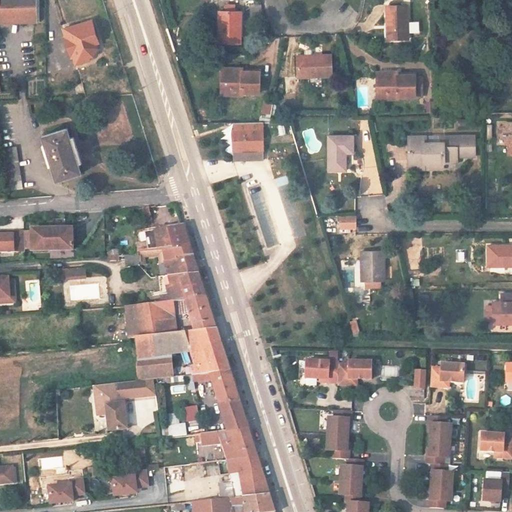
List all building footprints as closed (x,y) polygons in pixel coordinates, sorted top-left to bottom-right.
[(0,0),(0,14),(38,13),(39,0),(0,0)] [(395,13),(384,13),(384,17),(380,17),(380,51),(401,50),(401,17),(396,17),(395,13)] [(208,50),(229,50),(230,18),(209,18),(208,50)] [(63,36),(68,55),(72,54),(74,63),(90,59),(98,47),(91,22),(65,28),(67,35),(63,36)] [(322,85),(321,64),(287,65),(288,86),(322,85)] [(221,95),(221,101),(249,100),(248,79),(230,80),(230,77),(210,77),(211,96),(221,95)] [(407,108),(407,90),(407,87),(389,87),(389,84),(366,85),(367,103),(380,103),(380,109),(407,108)] [(262,98),(259,116),(270,118),(273,100),(262,98)] [(317,130),(325,126),(321,119),(313,123),(317,130)] [(65,127),(40,134),(53,179),(78,172),(65,127)] [(511,134),(506,135),(506,146),(503,145),(503,149),(509,149),(509,157),(511,157),(511,169),(511,168),(511,134)] [(263,157),(263,136),(234,135),(234,155),(263,157)] [(328,176),(345,176),(345,160),(353,160),(353,143),(328,143),(328,176)] [(460,167),(477,167),(477,147),(445,147),(445,153),(431,152),(431,147),(413,147),(412,178),(427,178),(427,173),(447,173),(460,173),(460,167)] [(17,149),(2,150),(5,177),(20,175),(17,149)] [(276,178),(277,186),(289,184),(287,176),(276,178)] [(264,184),(251,186),(261,244),(273,242),(264,184)] [(292,232),(303,229),(294,200),(283,203),(292,232)] [(359,224),(343,224),(343,236),(358,236),(359,224)] [(72,250),(72,227),(30,228),(30,251),(72,250)] [(162,229),(171,263),(189,262),(183,244),(178,227),(162,229)] [(148,264),(161,263),(171,263),(162,229),(144,231),(148,264)] [(6,239),(0,239),(0,256),(23,256),(23,236),(6,237),(6,239)] [(117,261),(118,250),(108,249),(108,261),(117,261)] [(511,252),(488,253),(488,272),(511,272),(511,252)] [(385,292),(385,260),(362,260),(363,292),(385,292)] [(161,263),(162,278),(193,276),(191,270),(189,262),(171,263),(161,263)] [(133,274),(134,271),(133,265),(122,266),(123,275),(133,274)] [(193,276),(162,278),(153,279),(155,304),(201,301),(197,288),(193,276)] [(12,279),(7,280),(7,294),(0,294),(0,301),(13,301),(12,279)] [(120,338),(134,337),(171,334),(170,320),(183,318),(185,333),(210,331),(205,316),(201,301),(155,304),(118,307),(120,338)] [(493,332),(511,332),(511,302),(503,302),(503,311),(493,310),(493,314),(493,329),(493,332)] [(353,337),(361,335),(356,320),(348,322),(353,337)] [(171,334),(134,337),(137,382),(155,380),(175,379),(173,358),(192,357),(198,377),(224,375),(216,350),(210,331),(185,333),(171,334)] [(336,382),(336,365),(337,361),(305,360),(304,378),(326,379),(326,382),(336,382)] [(347,365),(336,365),(336,382),(336,384),(347,384),(347,378),(356,378),(370,378),(371,361),(347,360),(347,365)] [(443,381),(453,382),(466,383),(467,364),(442,363),(441,368),(431,367),(430,387),(443,388),(443,381)] [(426,372),(416,371),(415,388),(425,389),(426,372)] [(232,399),(224,375),(198,377),(214,433),(241,431),(232,399)] [(155,380),(137,382),(126,383),(127,398),(157,396),(155,380)] [(105,405),(105,414),(108,414),(110,431),(127,430),(125,404),(127,404),(127,398),(126,383),(96,385),(98,406),(105,405)] [(185,422),(198,421),(197,406),(184,406),(185,422)] [(185,422),(179,423),(177,413),(168,415),(172,437),(187,435),(185,422)] [(431,425),(430,440),(449,441),(450,426),(444,426),(445,417),(428,416),(428,421),(428,425),(431,425)] [(324,429),(323,445),(344,446),(345,431),(347,431),(348,426),(348,422),(332,422),(332,429),(324,429)] [(246,444),(241,431),(214,433),(191,435),(192,446),(196,445),(197,449),(216,446),(221,463),(250,460),(246,444)] [(481,452),(496,453),(504,454),(504,460),(511,460),(511,442),(504,442),(505,437),(482,435),(481,452)] [(432,464),(441,464),(442,456),(448,456),(449,441),(430,440),(430,454),(426,454),(426,459),(425,464),(432,464)] [(344,446),(323,445),(323,460),(331,461),(330,469),(343,469),(346,470),(346,465),(346,462),(343,462),(344,446)] [(145,456),(144,446),(134,447),(135,457),(145,456)] [(250,460),(221,463),(224,479),(223,479),(225,489),(215,490),(215,493),(217,506),(239,504),(263,502),(256,479),(250,460)] [(431,476),(430,486),(451,487),(452,472),(446,472),(447,464),(441,464),(432,464),(431,476)] [(0,483),(19,482),(17,465),(0,466),(0,483)] [(140,476),(118,478),(120,495),(142,493),(142,487),(141,485),(145,485),(145,487),(154,486),(153,469),(139,471),(140,476)] [(346,470),(343,469),(343,477),(338,477),(338,492),(357,493),(358,475),(359,470),(346,470)] [(76,482),(54,484),(56,501),(78,499),(78,493),(78,491),(81,491),(82,493),(91,492),(89,475),(76,477),(76,482)] [(511,484),(511,475),(502,475),(502,486),(484,485),(483,506),(503,507),(503,494),(511,494),(511,484)] [(451,487),(430,486),(430,497),(430,507),(444,508),(444,502),(450,502),(451,487)] [(356,511),(357,500),(357,493),(338,492),(337,505),(342,505),(341,511),(356,511)] [(263,502),(239,504),(239,511),(266,511),(263,502)]
